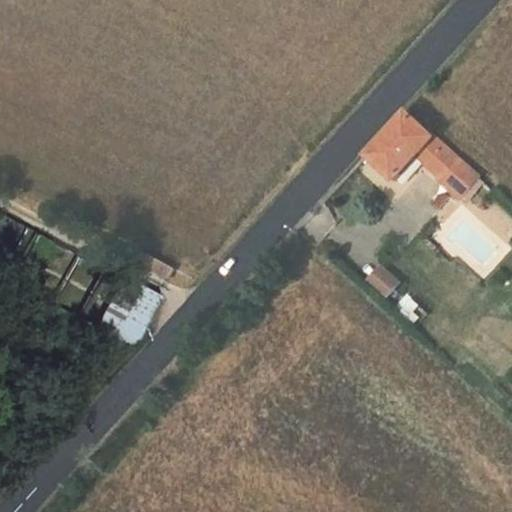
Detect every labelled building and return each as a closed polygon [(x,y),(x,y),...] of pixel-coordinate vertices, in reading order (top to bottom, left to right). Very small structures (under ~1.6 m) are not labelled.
[(444,179),(460,161),(406,113),(366,156),(394,181),(419,154),(430,164),(429,166),(444,179)] [(444,179),(442,181),(460,198),(479,178),(460,161),(444,179)] [(484,183),(479,178),(460,198),(466,203),(484,183)] [(175,269),(144,252),(138,262),(170,279),(175,269)] [(381,267),(368,281),(388,298),(400,284),(381,267)] [(159,300),(128,283),(101,332),(132,349),(159,300)]
